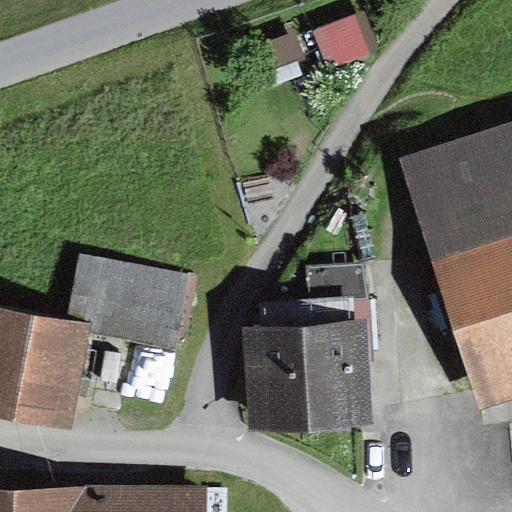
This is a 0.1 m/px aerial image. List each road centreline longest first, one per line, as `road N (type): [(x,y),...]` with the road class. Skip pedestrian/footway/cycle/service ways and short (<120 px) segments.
road 1 (track): [(177,457),(257,279),(382,71),(439,0)]
road 2 (unclassified): [(435,511),(247,462),(0,444)]
road 3 (tertiary): [(0,65),(189,0)]
